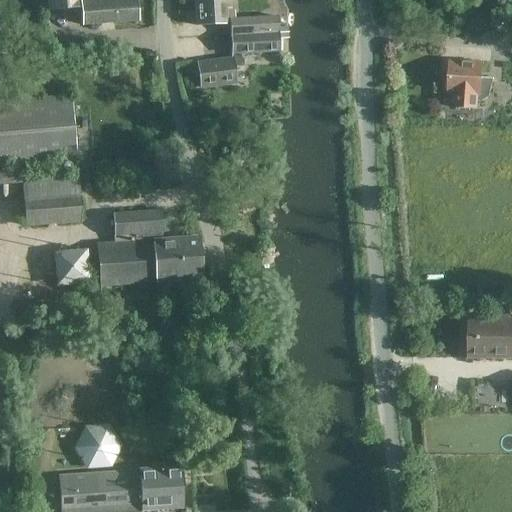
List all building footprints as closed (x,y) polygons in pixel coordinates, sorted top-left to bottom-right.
[(82,25),(83,25),(137,21),(135,0),(123,0),(105,1),(104,0),(47,0),(48,11),(80,8),(82,25)] [(224,12),(223,0),(193,0),(195,26),(229,24),(230,36),(278,33),(277,17),(234,19),(234,12),(224,12)] [(235,84),(233,67),(241,66),(239,54),(278,51),(278,33),(230,36),(231,59),(197,63),(201,88),(235,84)] [(481,78),(482,63),(450,62),(448,94),(454,94),(454,108),(478,109),(478,101),(482,102),(489,98),(493,80),(493,78),(481,78)] [(0,165),(77,159),(71,96),(0,102),(0,165)] [(26,226),(83,222),(78,172),(22,177),(26,226)] [(164,232),(162,211),(114,215),(116,236),(114,236),(115,244),(98,245),(101,288),(203,279),(200,237),(163,240),(163,232),(164,232)] [(53,252),(56,286),(90,283),(87,249),(53,252)] [(511,358),(511,318),(510,318),(510,302),(493,301),(493,318),(469,318),(469,358),(511,358)] [(166,338),(166,347),(175,347),(175,338),(166,338)] [(81,466),(118,466),(117,423),(80,423),(81,466)] [(181,482),(183,480),(183,474),(180,472),(180,469),(140,471),(60,476),(61,511),(142,511),(143,511),(182,508),(181,482)]
